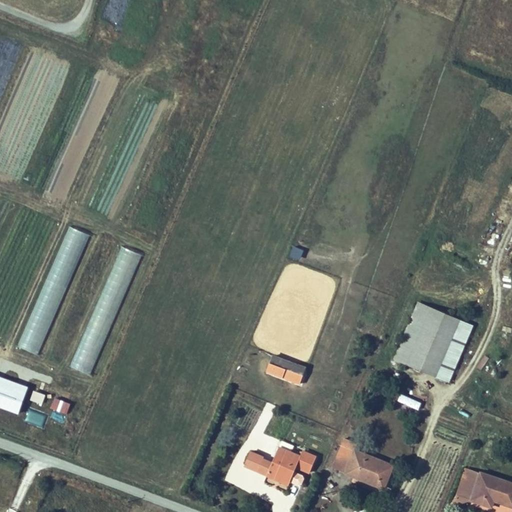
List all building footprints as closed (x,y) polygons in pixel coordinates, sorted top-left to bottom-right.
[(458,320),(416,303),(393,359),(434,376),(458,320)] [(273,356),(269,365),(266,373),(301,386),(304,378),(308,369),(273,356)] [(30,401),(42,405),(46,395),(34,390),(30,401)] [(400,394),(397,402),(419,410),(422,402),(400,394)] [(23,421),(41,429),(47,416),(29,408),(23,421)] [(329,440),(319,464),(353,477),(367,482),(374,464),(340,452),(342,445),(329,440)] [(231,458),(254,467),(275,475),(281,461),(296,468),(300,457),(284,451),(264,444),(258,458),(235,448),(231,458)] [(287,446),(284,451),(300,457),(302,453),(287,446)] [(275,475),(254,467),(231,458),(229,462),(274,480),(275,475)] [(353,477),(319,464),(317,470),(366,488),(367,482),(353,477)] [(459,496),(474,501),(483,474),(468,469),(459,496)] [(511,506),(511,484),(483,474),(474,501),(494,508),(497,501),(511,506)]
